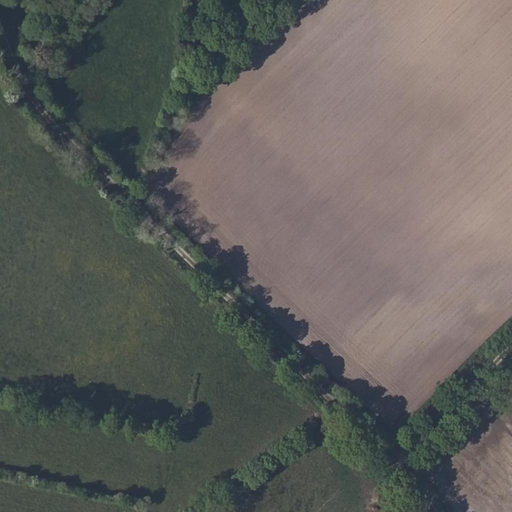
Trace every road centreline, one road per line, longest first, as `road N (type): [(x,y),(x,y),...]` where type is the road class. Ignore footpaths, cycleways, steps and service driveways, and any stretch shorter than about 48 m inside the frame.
road 1 (track): [(435,511),(57,129)]
road 2 (track): [(511,348),(396,466)]
